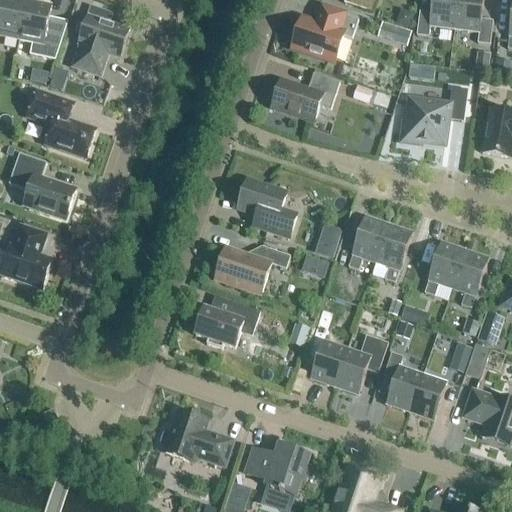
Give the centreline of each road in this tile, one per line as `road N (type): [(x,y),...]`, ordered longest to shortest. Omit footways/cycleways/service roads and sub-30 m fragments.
road 1 (unclassified): [(151,371),(511,492)]
road 2 (residential): [(140,0),(165,21),(57,345)]
road 3 (unclassified): [(226,122),(511,207)]
road 4 (residential): [(151,371),(226,122)]
road 5 (residential): [(226,122),(268,0)]
road 6 (residential): [(57,345),(68,378),(100,391),(132,387),(151,371)]
